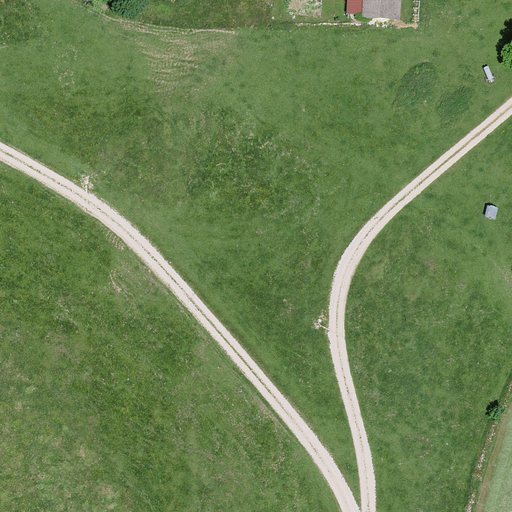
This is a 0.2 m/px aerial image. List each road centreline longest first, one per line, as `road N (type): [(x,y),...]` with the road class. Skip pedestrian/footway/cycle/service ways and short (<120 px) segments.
road 1 (track): [(352,511),(315,445),(135,237),(0,150)]
road 2 (track): [(370,511),(361,427),(336,336),(348,264),(373,226),(511,106)]
